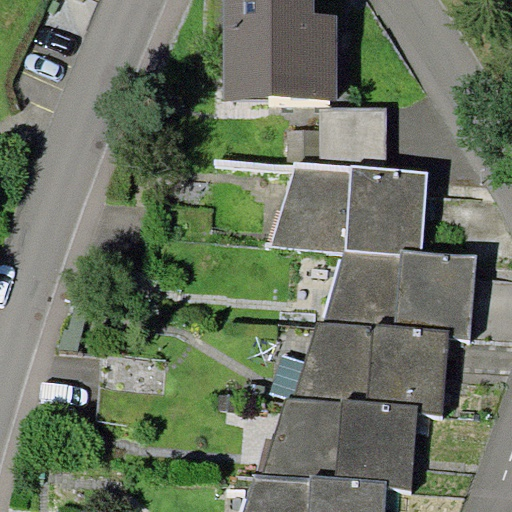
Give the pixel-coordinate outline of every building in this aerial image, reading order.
[(314,0),(223,0),(224,100),(337,100),(337,15),(315,15),(314,0)] [(320,130),(320,163),(386,168),(387,108),(321,108),(320,130)] [(320,163),(320,130),(287,131),(287,161),(294,161),(320,163)] [(320,163),(294,161),(272,245),(345,254),(345,249),(403,255),(403,249),(422,250),(428,172),(386,168),(320,163)] [(476,256),(422,250),(403,249),(403,255),(345,249),(345,254),(320,323),(450,329),(449,337),(469,339),(476,256)] [(88,313),(74,311),(69,328),(64,327),(60,349),(78,350),(88,313)] [(449,337),(450,329),(320,323),(317,323),(305,363),(294,399),(419,405),(418,411),(442,414),(449,337)] [(286,398),(294,399),(305,363),(283,353),(271,393),(286,398)] [(294,399),(286,398),(264,475),(311,479),(311,474),(388,480),(388,487),(411,489),(418,411),(419,405),(294,399)] [(385,511),(388,487),(388,480),(311,474),(311,479),(264,475),(255,473),(242,511),(385,511)]
